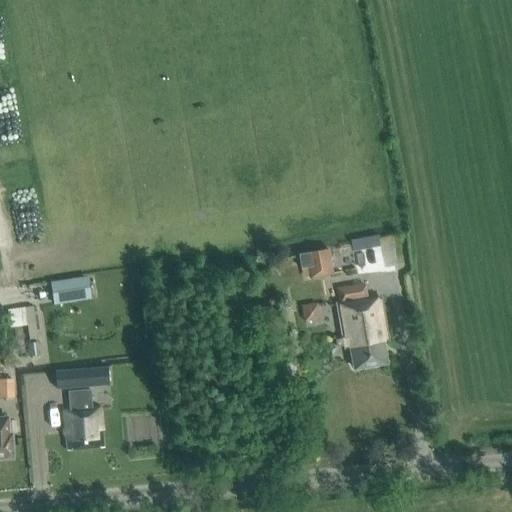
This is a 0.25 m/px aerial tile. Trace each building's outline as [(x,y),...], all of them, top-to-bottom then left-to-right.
[(385,270),(378,235),(350,240),(356,275),(385,270)] [(334,273),(329,249),(298,255),(303,279),(334,273)] [(54,280),(58,303),(97,297),(94,274),(54,280)] [(387,343),(379,300),(366,302),(365,299),(362,286),(337,291),(339,304),(335,305),(340,339),(335,340),(336,347),(342,346),(342,350),(350,348),(354,368),(385,363),(382,343),(387,343)] [(307,319),(321,318),(320,304),(306,305),(307,319)] [(36,331),(33,307),(24,308),(27,326),(28,332),(36,331)] [(40,355),(39,343),(26,344),(28,357),(40,355)] [(109,387),(107,367),(54,371),(56,391),(109,387)] [(0,397),(12,397),(11,379),(0,379),(0,397)] [(70,414),(64,414),(69,452),(104,447),(99,409),(90,410),(88,391),(67,394),(70,414)] [(0,457),(12,457),(12,435),(8,433),(8,420),(0,419),(0,457)]
